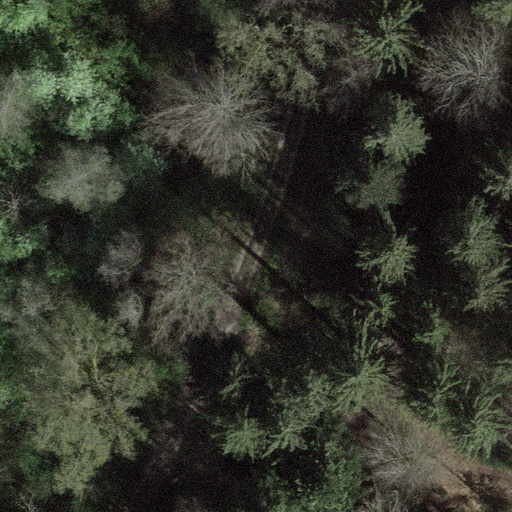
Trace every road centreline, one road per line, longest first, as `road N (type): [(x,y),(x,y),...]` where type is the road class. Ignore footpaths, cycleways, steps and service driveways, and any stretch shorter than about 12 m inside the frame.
road 1 (track): [(465,0),(376,511)]
road 2 (track): [(312,0),(277,185),(211,339)]
road 3 (track): [(211,339),(116,511)]
